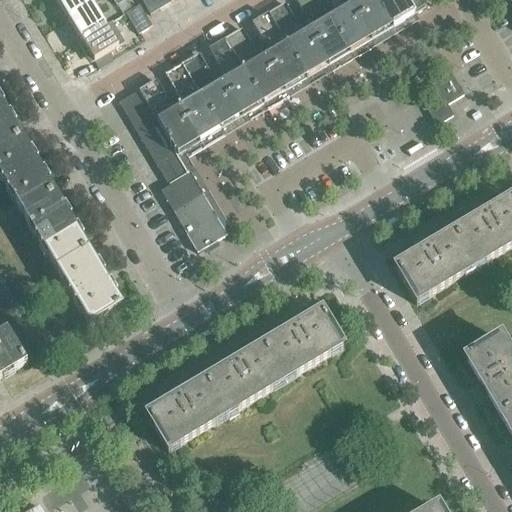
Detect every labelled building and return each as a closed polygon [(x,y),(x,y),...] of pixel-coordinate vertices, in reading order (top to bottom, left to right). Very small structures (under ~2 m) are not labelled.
[(58,0),(56,1),(69,22),(93,7),(100,3),(98,0),(58,0)] [(139,0),(150,17),(174,3),(171,0),(139,0)] [(305,30),(328,69),(350,56),(316,0),(295,0),(294,1),(307,21),(310,20),(313,25),(305,30)] [(338,0),(316,0),(350,56),(371,43),(348,4),(343,7),(338,0)] [(351,0),(353,1),(348,4),(371,43),(425,11),(424,10),(422,11),(417,2),(419,1),(418,0),(351,0)] [(105,28),(93,7),(69,22),(81,43),(105,28)] [(138,37),(152,28),(139,7),(126,16),(138,37)] [(306,82),(328,69),(305,30),(297,34),(294,29),(297,27),(284,7),(268,17),(306,82)] [(270,51),(261,56),(284,95),(306,82),(268,17),(251,27),(264,47),(267,45),(270,51)] [(85,57),(89,55),(98,71),(113,62),(108,55),(124,45),(111,24),(105,28),(81,43),(78,45),(85,57)] [(225,43),(263,107),(284,95),(261,56),(257,58),(241,33),(225,43)] [(241,120),(263,107),(225,43),(208,52),(224,78),(219,81),(241,120)] [(219,133),(241,120),(219,81),(214,84),(198,58),(181,69),(219,133)] [(176,106),(176,107),(199,145),(219,133),(181,69),(165,78),(181,104),(176,106)] [(437,127),(452,118),(446,108),(463,97),(451,77),(431,89),(440,104),(427,111),(437,127)] [(176,159),(199,145),(176,107),(168,104),(156,84),(137,94),(151,118),(159,132),(167,145),(176,159)] [(119,106),(133,129),(151,118),(137,94),(119,106)] [(0,152),(22,140),(0,103),(0,152)] [(159,132),(151,118),(133,129),(141,143),(159,132)] [(167,145),(159,132),(141,143),(149,156),(167,145)] [(0,179),(22,216),(55,196),(22,140),(0,152),(0,179)] [(176,159),(167,145),(149,156),(157,170),(176,159)] [(190,177),(160,194),(179,225),(208,208),(190,177)] [(55,272),(89,252),(55,196),(22,216),(55,272)] [(477,224),(456,237),(454,238),(475,272),(473,268),(483,262),(485,266),(511,249),(511,203),(489,217),(487,214),(475,221),(477,224)] [(179,225),(197,256),(226,239),(208,208),(179,225)] [(475,272),(454,238),(431,251),(430,248),(417,256),(419,259),(396,273),(416,307),(418,306),(416,302),(426,297),(428,300),(464,279),(462,275),(472,269),(474,273),(475,272)] [(123,309),(108,284),(89,252),(55,272),(64,286),(66,285),(71,293),(69,294),(90,329),(100,323),(123,309)] [(286,338),(265,351),(264,352),(284,386),(285,385),(283,382),(293,376),(295,379),(331,358),(329,354),(338,349),(340,352),(343,351),(322,316),(299,331),(297,327),(284,335),(286,338)] [(0,382),(1,382),(10,377),(18,372),(27,367),(7,333),(0,337),(0,382)] [(503,355),(498,345),(501,343),(500,341),(465,361),(467,364),(471,362),(483,382),(479,384),(479,385),(476,387),(484,399),(487,397),(487,398),(491,396),(503,416),(499,418),(500,420),(511,412),(511,361),(507,353),(503,355)] [(206,386),(227,420),(225,417),(236,411),(238,414),(274,392),(271,389),(282,383),(284,386),(264,352),(241,365),(239,362),(227,370),(229,373),(206,386)] [(224,418),(226,421),(227,420),(206,386),(184,400),(182,397),(169,404),(171,407),(148,421),(168,456),(171,454),(169,451),(178,445),(180,449),(216,427),(214,424),(224,418)] [(511,412),(500,420),(501,422),(505,419),(511,431),(511,443),(511,444),(511,446),(511,412)]
